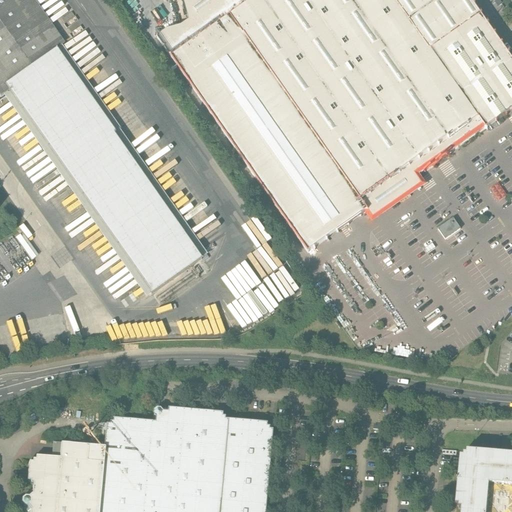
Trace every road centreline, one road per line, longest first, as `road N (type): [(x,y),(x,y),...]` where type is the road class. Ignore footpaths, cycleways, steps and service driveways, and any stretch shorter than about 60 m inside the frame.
road 1 (tertiary): [(511,401),(196,358),(98,365),(0,389)]
road 2 (unknown): [(433,347),(411,354),(365,333),(322,277),(322,257),(353,238)]
